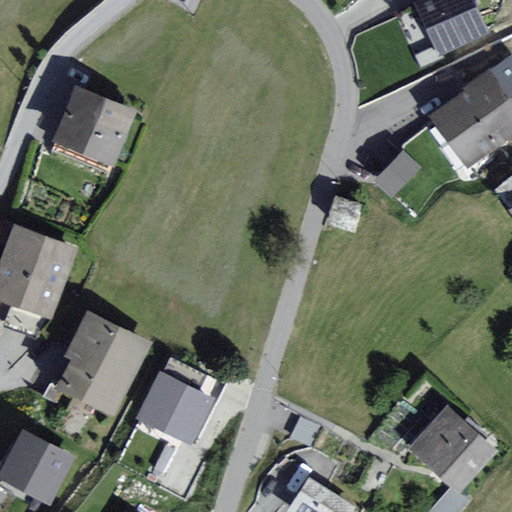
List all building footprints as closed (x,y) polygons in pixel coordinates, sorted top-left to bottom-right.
[(489,36),(472,0),(420,0),(403,8),(427,63),(489,36)] [(511,52),(429,106),(466,164),(511,133),(511,52)] [(140,105),(80,81),(57,140),(116,164),(140,105)] [(404,147),(370,180),(388,198),(422,165),(404,147)] [(511,206),(511,173),(492,191),(509,209),(511,206)] [(363,202),(332,194),(324,221),(355,230),(363,202)] [(78,243),(15,220),(0,259),(0,296),(51,315),(78,243)] [(150,334),(90,308),(57,384),(117,410),(150,334)] [(212,390),(164,370),(138,432),(186,452),(212,390)] [(501,450),(448,401),(409,443),(462,492),(501,450)] [(76,451),(29,426),(1,476),(49,502),(76,451)] [(352,511),(359,503),(307,466),(281,502),(295,511),(352,511)]
